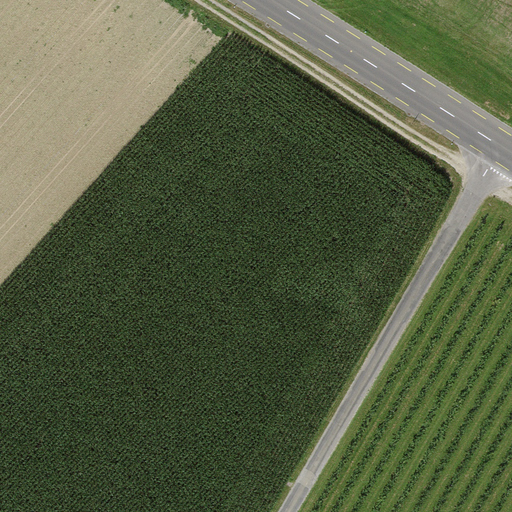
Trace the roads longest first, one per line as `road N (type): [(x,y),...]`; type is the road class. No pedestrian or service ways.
road 1 (track): [(293,511),(502,147)]
road 2 (track): [(511,197),(198,0)]
road 3 (primary): [(511,154),(268,0)]
